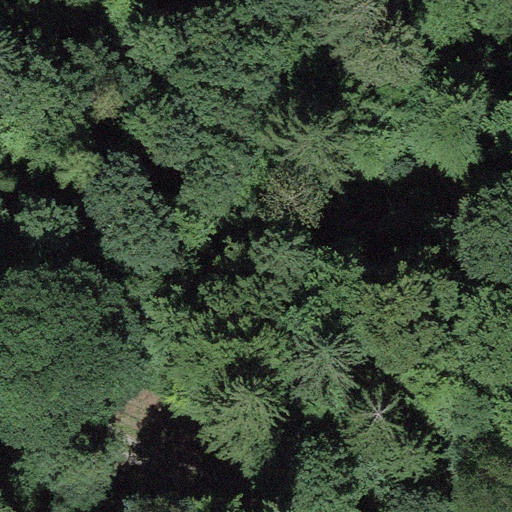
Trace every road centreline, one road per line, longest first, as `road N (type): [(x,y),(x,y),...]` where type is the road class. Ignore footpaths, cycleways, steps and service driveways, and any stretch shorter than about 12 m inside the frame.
road 1 (track): [(404,0),(511,399)]
road 2 (track): [(317,511),(63,424),(0,376)]
